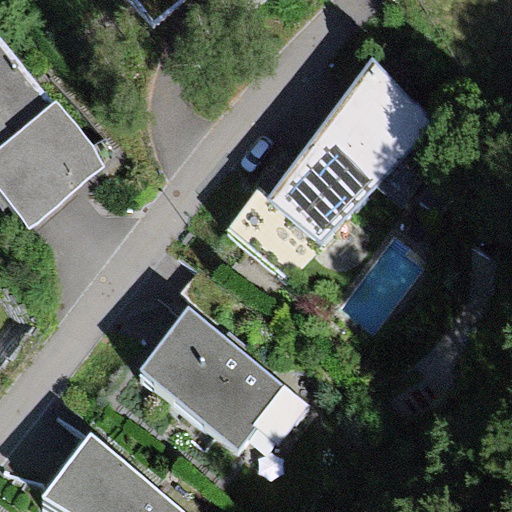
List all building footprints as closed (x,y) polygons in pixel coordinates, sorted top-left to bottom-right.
[(113,0),(140,33),(180,0),(113,0)] [(0,208),(24,236),(97,173),(0,60),(0,208)] [(435,144),(373,77),(281,209),(261,193),(221,244),(259,276),(291,229),(327,253),(435,144)] [(198,323),(144,385),(230,458),(251,434),(273,453),(305,416),(198,323)] [(169,511),(97,452),(52,511),(169,511)]
